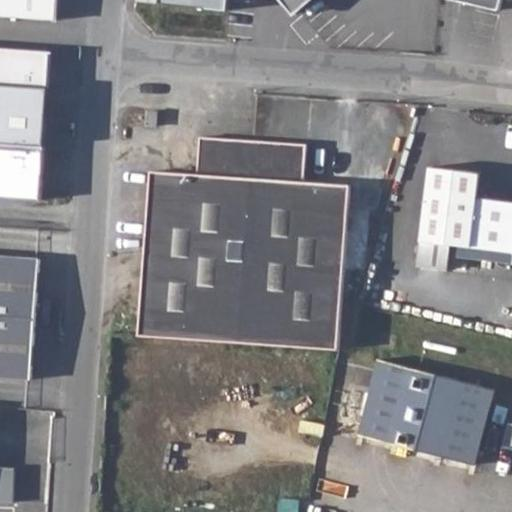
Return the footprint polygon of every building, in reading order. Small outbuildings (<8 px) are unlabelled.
[(0,0),(0,12),(59,18),(60,0),(0,0)] [(283,0),(297,15),(315,0),(283,0)] [(511,0),(457,0),(501,10),(503,0),(511,0)] [(0,44),(0,193),(43,197),(47,145),(0,140),(0,81),(53,86),(56,49),(0,44)] [(149,111),(148,124),(158,125),(159,111),(149,111)] [(153,169),(142,336),(240,343),(241,338),(249,215),(255,140),(201,136),(199,173),(153,169)] [(241,338),(240,343),(297,347),(340,350),(340,340),(347,240),(351,183),(306,180),(309,143),(255,140),(249,215),(241,338)] [(436,167),(426,241),(511,253),(511,202),(482,198),(486,173),(436,167)] [(0,255),(0,375),(30,379),(42,259),(0,255)] [(361,434),(439,455),(459,380),(380,359),(361,434)] [(459,380),(439,455),(477,465),(497,390),(459,380)] [(0,499),(14,500),(15,465),(0,464),(0,499)]
